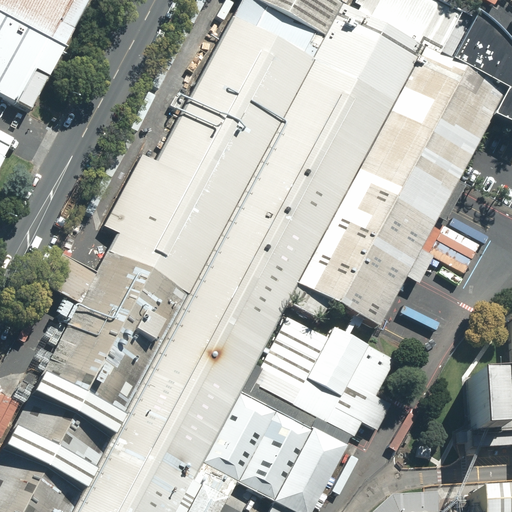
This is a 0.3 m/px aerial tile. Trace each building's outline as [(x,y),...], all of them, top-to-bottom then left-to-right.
[(233,0),(0,430),(0,511),(63,511),(333,11),(312,0),(233,0)] [(0,0),(0,104),(21,116),(84,0),(0,0)] [(63,511),(168,511),(290,288),(415,55),(444,69),(467,24),(425,0),(357,0),(347,20),(333,11),(63,511)] [(444,69),(415,55),(290,288),(372,332),(485,121),(511,134),(511,66),(506,56),(492,40),(470,18),(467,24),(444,69)] [(444,221),(433,245),(469,261),(480,237),(444,221)] [(323,339),(283,318),(246,387),(349,442),(391,364),(328,331),(323,339)] [(456,382),(460,442),(511,439),(511,443),(511,324),(492,326),(495,380),(456,382)] [(303,511),(337,450),(232,395),(169,511),(214,511),(230,483),(283,511),(303,511)] [(439,456),(437,413),(427,413),(429,456),(439,456)] [(430,511),(429,487),(419,487),(419,498),(385,499),(371,511),(430,511)] [(511,511),(511,497),(453,501),(453,511),(511,511)]
